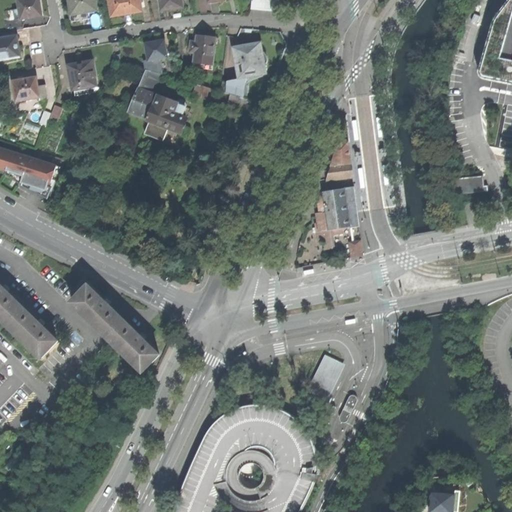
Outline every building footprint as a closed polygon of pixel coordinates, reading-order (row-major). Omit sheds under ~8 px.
[(22,18),(43,15),(41,4),(40,0),(18,0),(20,8),(22,18)] [(70,0),(72,13),(73,15),(89,11),(97,10),(95,0),(70,0)] [(110,0),(113,16),(128,13),(143,11),(142,6),(141,0),(110,0)] [(160,0),(162,10),(173,9),(184,7),(183,0),(160,0)] [(252,0),(252,8),(283,11),(284,0),(252,0)] [(511,0),(510,0),(494,21),(479,72),(481,77),(511,83),(511,0)] [(91,18),(89,11),(73,15),(72,13),(72,14),(71,15),(70,17),(71,19),(72,21),(74,21),(82,20),(91,18)] [(0,59),(20,56),(19,46),(17,36),(0,38),(0,59)] [(195,53),(194,63),(204,64),(213,65),(216,37),(206,36),(197,36),(197,42),(191,41),(190,52),(195,53)] [(147,43),(150,61),(150,60),(159,59),(169,57),(166,40),(155,42),(147,43)] [(238,69),(240,78),(267,73),(265,64),(267,63),(267,58),(265,53),(263,53),(261,43),(246,46),(234,48),(238,69)] [(69,66),(74,89),(75,89),(94,86),(97,85),(93,61),(80,64),(69,66)] [(161,74),(146,69),(136,96),(150,102),(153,94),(161,74)] [(14,81),(17,101),(40,97),(38,86),(37,77),(26,79),(14,81)] [(46,85),(38,86),(40,97),(40,99),(48,98),(46,85)] [(153,94),(150,102),(156,104),(159,96),(153,94)] [(231,94),(228,104),(262,114),(265,104),(248,99),(231,94)] [(150,118),(156,104),(150,102),(136,96),(130,111),(141,115),(150,118)] [(150,118),(150,120),(156,122),(153,129),(164,134),(167,126),(168,127),(182,132),(187,119),(182,117),(187,104),(186,102),(181,100),(178,101),(177,103),(159,96),(156,104),(150,118)] [(58,121),(63,107),(55,104),(52,112),(50,118),(58,121)] [(50,118),(52,112),(45,109),(40,122),(47,124),(50,118)] [(153,129),(156,122),(150,120),(145,133),(163,140),(168,127),(167,126),(164,134),(153,129)] [(331,166),(351,164),(348,142),(342,143),(339,143),(331,166)] [(0,168),(24,176),(22,184),(35,188),(49,192),(51,184),(52,181),(56,165),(0,148),(0,168)] [(351,164),(331,166),(326,180),(353,177),(351,164)] [(485,174),(453,179),(455,195),(491,190),(490,183),(486,184),(485,174)] [(321,213),(323,230),(343,227),(349,226),(349,228),(360,226),(356,204),(353,186),(343,188),(344,190),(324,193),(325,196),(317,197),(321,213)] [(323,230),(317,231),(317,232),(318,242),(324,241),(325,250),(333,248),(331,234),(344,233),(343,227),(323,230)] [(351,242),(353,257),(363,255),(361,241),(351,242)] [(1,284),(0,285),(10,294),(10,293),(8,291),(3,286),(1,284)] [(0,313),(8,321),(23,306),(10,294),(0,285),(0,284),(0,313)] [(75,301),(109,335),(124,320),(111,307),(102,299),(89,285),(81,294),(72,302),(73,303),(75,301)] [(103,298),(102,299),(111,307),(112,307),(110,304),(105,300),(103,298)] [(75,301),(73,303),(122,351),(143,371),(145,369),(109,335),(75,301)] [(41,357),(42,358),(58,341),(45,328),(36,319),(23,306),(8,321),(43,355),(41,357)] [(0,316),(41,357),(43,355),(8,321),(0,313),(0,316)] [(36,318),(36,319),(45,328),(45,327),(43,325),(38,320),(36,318)] [(145,369),(143,371),(144,372),(160,355),(147,342),(138,333),(124,320),(109,335),(145,369)] [(138,332),(138,333),(147,342),(147,341),(145,339),(141,335),(138,332)] [(341,362),(327,355),(324,361),(303,404),(317,410),(324,397),(341,362)] [(351,396),(346,405),(354,409),(358,401),(358,399),(357,397),(355,395),(352,395),(351,396)] [(319,467),(319,460),(318,451),(312,436),(305,425),(296,417),(287,411),(275,406),(264,405),(253,404),(242,406),(230,411),(220,418),(210,428),(203,441),(187,477),(173,511),(302,511),(307,502),(315,485),(317,481),(318,474),(319,467)] [(353,413),(344,409),(340,417),(340,420),(341,421),(343,423),(346,423),(349,421),(353,413)] [(432,503),(431,511),(456,511),(458,494),(433,493),(432,503)]
